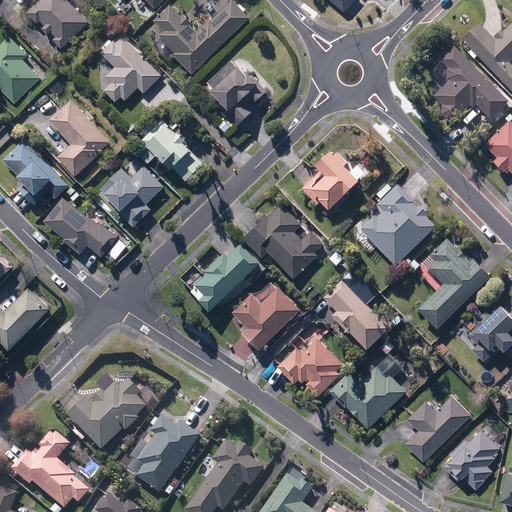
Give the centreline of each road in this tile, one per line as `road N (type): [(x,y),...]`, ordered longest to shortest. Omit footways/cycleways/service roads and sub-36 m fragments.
road 1 (residential): [(114,304),(422,511)]
road 2 (residential): [(331,86),(114,304)]
road 3 (residential): [(511,235),(367,89)]
road 4 (residential): [(114,304),(0,414)]
road 5 (residential): [(114,304),(0,210)]
